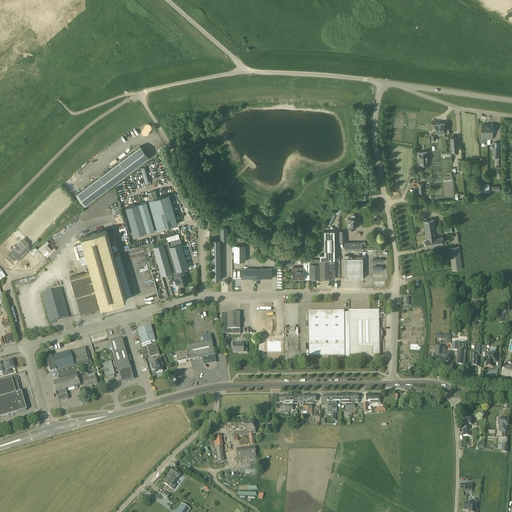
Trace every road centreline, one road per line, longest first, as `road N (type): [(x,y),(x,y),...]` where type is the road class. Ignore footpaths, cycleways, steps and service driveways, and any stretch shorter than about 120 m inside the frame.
road 1 (unclassified): [(49,431),(34,347),(203,298)]
road 2 (unclassified): [(395,295),(376,147),(382,82)]
road 3 (unclassified): [(203,298),(395,295)]
road 4 (secondary): [(392,384),(215,387)]
road 5 (unclassified): [(119,511),(206,425),(215,387)]
road 6 (unclassified): [(382,82),(245,72)]
